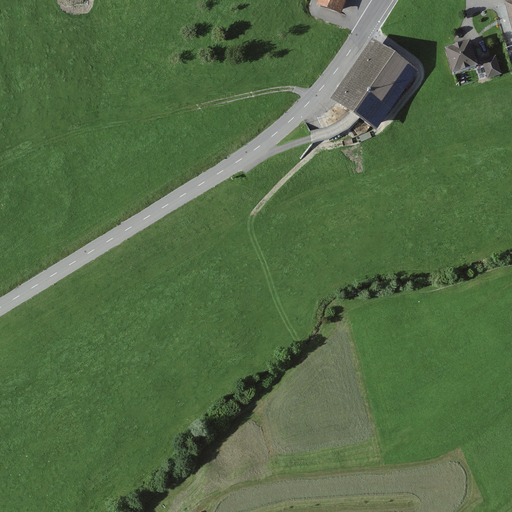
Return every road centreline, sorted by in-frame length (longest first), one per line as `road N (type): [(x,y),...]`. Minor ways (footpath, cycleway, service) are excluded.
road 1 (tertiary): [(383,0),(335,72),(270,138),(0,308)]
road 2 (track): [(313,98),(280,89),(102,126),(0,166)]
